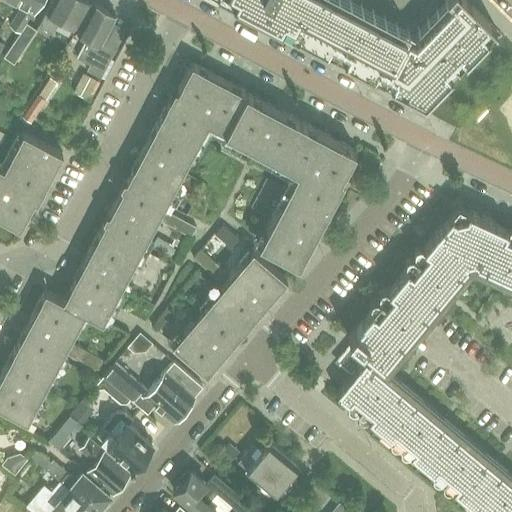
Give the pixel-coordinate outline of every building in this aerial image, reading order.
[(36,13),(42,0),(15,0),(14,2),(21,5),(9,23),(19,29),(32,11),(36,13)] [(77,25),(84,12),(90,1),(88,0),(52,0),(39,25),(53,32),(61,17),(77,25)] [(233,0),(424,101),(496,28),(467,0),(444,0),(414,32),(353,0),(233,0)] [(116,47),(103,40),(117,15),(93,2),(88,12),(78,31),(88,36),(77,56),(90,63),(86,68),(100,76),(116,47)] [(26,22),(3,55),(14,63),(37,30),(26,22)] [(221,129),(243,88),(192,61),(174,94),(172,93),(159,116),(199,137),(208,121),(221,129)] [(34,121),(58,81),(50,76),(26,116),(34,121)] [(278,159),(299,118),(243,88),(221,129),(278,159)] [(172,188),(199,137),(159,116),(132,167),(172,188)] [(288,184),(329,206),(341,182),(338,181),(356,148),(299,118),(278,159),(297,169),(288,184)] [(10,152),(51,173),(62,151),(22,129),(10,152)] [(39,194),(51,173),(10,152),(3,166),(0,164),(0,215),(19,226),(37,193),(39,194)] [(162,207),(172,188),(132,167),(103,222),(143,243),(157,217),(191,236),(196,226),(162,207)] [(299,262),(329,206),(288,184),(259,240),(299,262)] [(511,227),(468,207),(466,212),(455,214),(451,211),(348,335),(357,342),(342,359),(354,369),(336,391),(481,511),(511,511),(511,478),(379,368),(471,258),(511,277),(511,227)] [(102,320),(143,243),(103,222),(62,297),(85,309),(84,311),(102,320)] [(168,242),(165,248),(164,250),(173,255),(178,247),(168,242)] [(212,294),(247,323),(287,276),(252,247),(230,273),(200,248),(193,256),(223,282),(212,294)] [(85,309),(62,297),(45,288),(16,343),(56,364),(63,350),(98,368),(103,358),(69,340),(84,311),(85,309)] [(206,371),(247,323),(212,294),(172,341),(206,371)] [(0,405),(27,419),(56,364),(16,343),(0,372),(0,405)] [(174,360),(149,389),(143,384),(115,360),(103,374),(129,397),(146,411),(154,402),(173,419),(203,385),(174,360)] [(125,400),(129,397),(103,374),(97,382),(119,400),(125,400)] [(128,422),(133,416),(123,408),(116,408),(103,423),(102,422),(94,432),(134,466),(153,443),(128,422)] [(67,417),(49,439),(61,449),(71,436),(68,434),(76,424),(67,417)] [(94,460),(86,470),(112,491),(129,471),(88,437),(79,448),(94,460)] [(253,441),(238,460),(282,497),(298,479),(290,472),(298,462),(270,438),(261,448),(253,441)] [(82,471),(77,477),(53,457),(51,459),(37,447),(31,455),(60,480),(69,487),(70,486),(97,509),(109,494),(82,471)] [(6,457),(1,464),(15,474),(27,459),(19,453),(6,457)] [(214,472),(205,481),(191,469),(189,471),(185,471),(181,476),(181,480),(173,489),(200,511),(215,511),(217,510),(204,498),(212,488),(240,511),(250,511),(255,507),(214,472)] [(234,469),(227,476),(238,486),(245,478),(234,469)] [(70,486),(69,487),(60,480),(52,490),(43,483),(26,504),(36,511),(94,511),(97,509),(70,486)] [(352,511),(340,501),(330,511),(352,511)]
